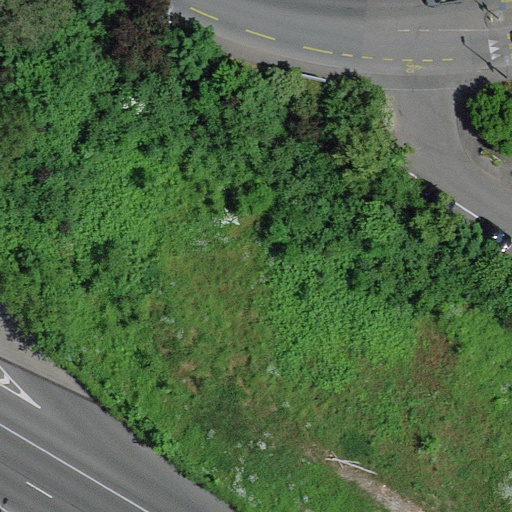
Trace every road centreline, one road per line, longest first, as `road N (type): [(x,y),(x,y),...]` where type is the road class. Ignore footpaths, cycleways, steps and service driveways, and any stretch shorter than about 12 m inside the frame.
road 1 (tertiary): [(511,17),(357,29),(289,18),(244,0)]
road 2 (primary): [(125,511),(0,316)]
